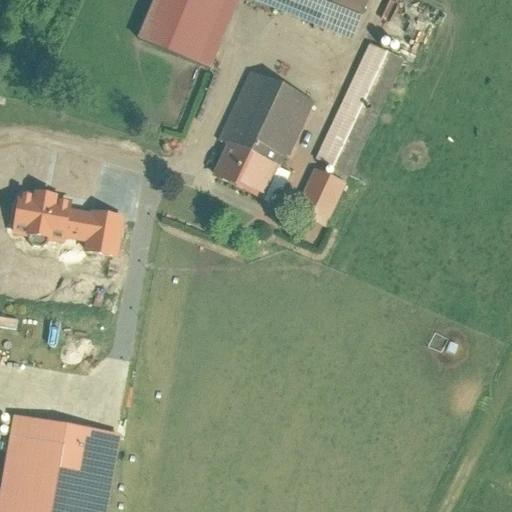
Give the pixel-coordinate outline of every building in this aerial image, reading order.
[(152,0),(135,41),(210,72),(239,0),(152,0)] [(247,0),(352,42),(368,3),(360,0),(247,0)] [(404,62),(369,46),(315,162),(350,178),(404,62)] [(315,103),(248,72),(214,142),(223,147),(208,179),(263,205),(286,157),(289,159),(315,103)] [(345,185),(314,170),(293,215),(325,230),(345,185)]
